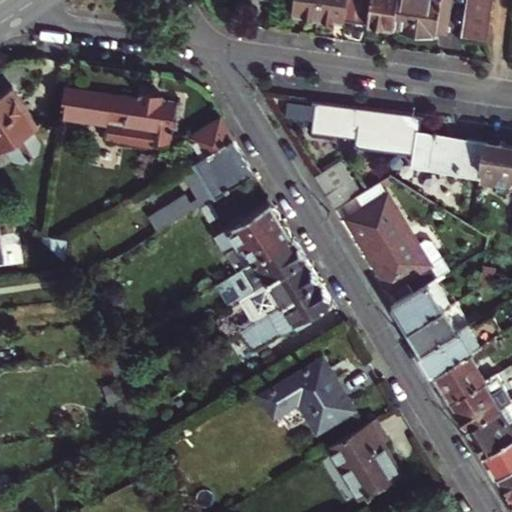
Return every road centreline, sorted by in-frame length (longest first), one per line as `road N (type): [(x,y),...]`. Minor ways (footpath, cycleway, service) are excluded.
road 1 (residential): [(212,49),(487,511)]
road 2 (residential): [(212,49),(511,95)]
road 3 (residential): [(5,21),(212,49)]
